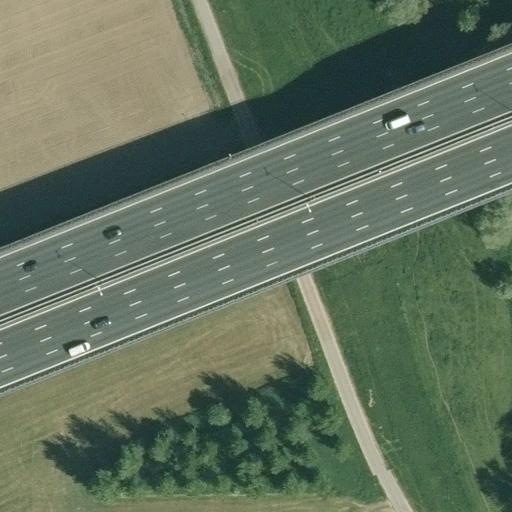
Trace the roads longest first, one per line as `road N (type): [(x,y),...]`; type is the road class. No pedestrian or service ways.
road 1 (motorway): [(511,82),(0,287)]
road 2 (motorway): [(0,356),(511,151)]
road 3 (unclassified): [(403,511),(204,0)]
